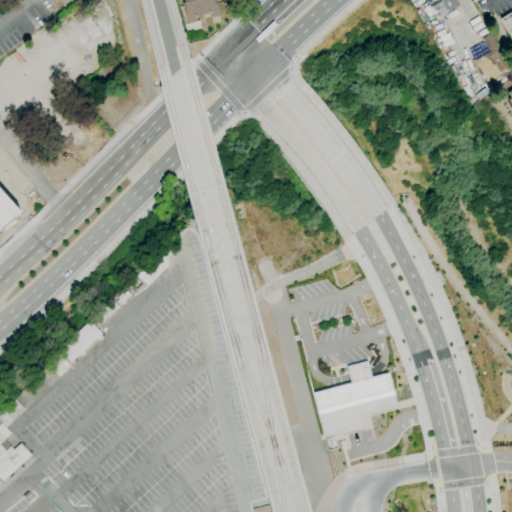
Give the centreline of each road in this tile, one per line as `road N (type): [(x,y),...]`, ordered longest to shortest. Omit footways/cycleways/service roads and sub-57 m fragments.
road 1 (primary): [(0,324),(245,85)]
road 2 (primary): [(219,61),(0,281)]
road 3 (tertiary): [(471,464),(432,328),(379,212)]
road 4 (tertiary): [(269,108),(360,226)]
road 5 (tertiary): [(360,226),(421,361)]
